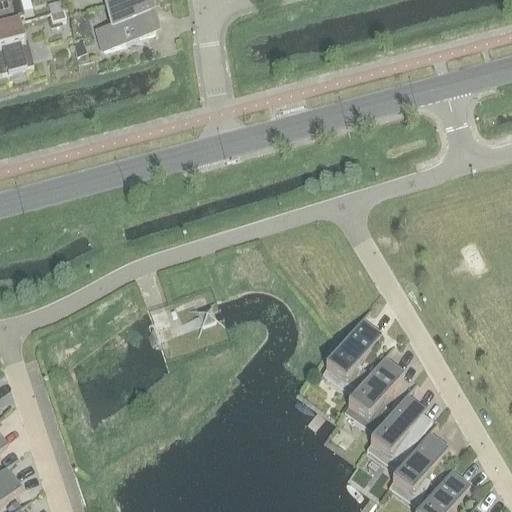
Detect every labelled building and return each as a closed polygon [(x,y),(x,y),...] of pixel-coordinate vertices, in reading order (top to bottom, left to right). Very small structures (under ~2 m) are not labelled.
[(0,0),(0,21),(5,20),(6,24),(24,19),(18,0),(0,0)] [(148,12),(151,12),(151,8),(151,4),(150,1),(150,0),(138,0),(106,8),(112,30),(97,34),(103,54),(155,40),(148,12)] [(104,0),(106,8),(138,0),(104,0)] [(61,8),(49,11),(50,17),(62,14),(61,8)] [(50,17),(49,17),(51,28),(66,25),(63,13),(62,14),(50,17)] [(0,79),(33,70),(26,44),(24,45),(19,27),(24,25),(23,24),(0,30),(0,79)] [(82,45),(74,48),(76,61),(86,58),(82,45)] [(330,367),(325,375),(352,395),(362,374),(363,372),(359,369),(381,338),(362,324),(372,311),(371,310),(340,353),(338,356),(335,353),(327,365),(330,367)] [(215,325),(211,312),(197,317),(198,319),(201,327),(202,330),(215,325)] [(355,402),(347,413),(375,432),(385,410),(381,407),(403,376),(384,362),(394,349),(393,348),(371,380),(355,402)] [(352,395),(350,399),(355,402),(371,380),(362,374),(352,395)] [(415,386),(369,451),(397,470),(398,467),(401,469),(430,425),(421,419),(425,413),(407,400),(416,387),(415,386)] [(437,424),(391,488),(419,508),(429,486),(425,483),(447,451),(429,438),(439,424),(437,424)] [(0,476),(0,508),(21,490),(5,473),(17,462),(17,461),(0,476)] [(460,461),(423,511),(453,511),(470,489),(451,475),(461,462),(460,461)] [(482,499),(472,511),(474,511),(483,500),(482,499)] [(21,511),(31,503),(30,502),(20,511),(19,511),(21,511)]
